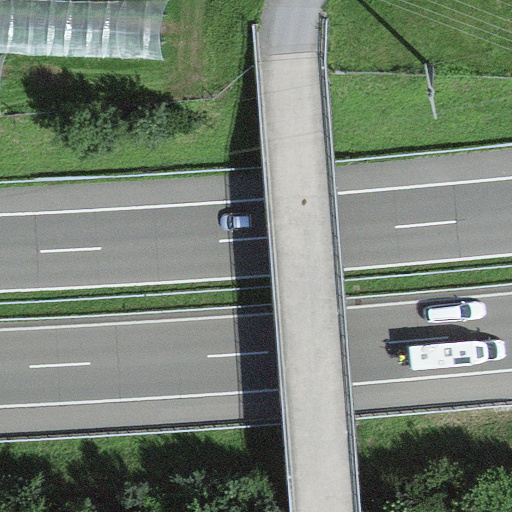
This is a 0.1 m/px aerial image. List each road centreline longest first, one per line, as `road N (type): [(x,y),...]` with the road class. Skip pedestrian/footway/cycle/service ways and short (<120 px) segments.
road 1 (residential): [(326,511),(288,23),(298,0)]
road 2 (motorway): [(0,371),(511,334)]
road 3 (motorway): [(511,216),(0,252)]
